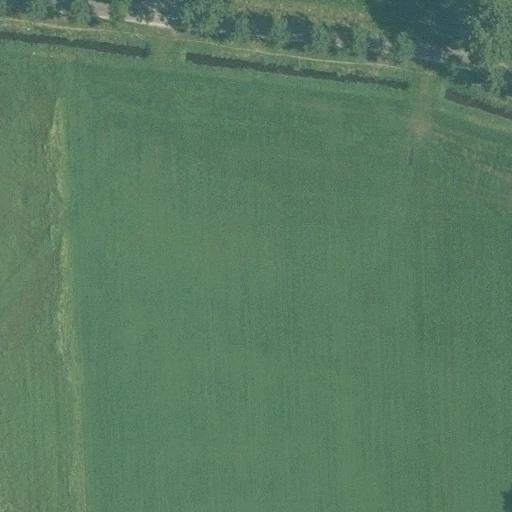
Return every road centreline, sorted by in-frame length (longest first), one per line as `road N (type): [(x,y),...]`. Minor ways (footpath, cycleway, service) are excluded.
road 1 (unclassified): [(511,74),(444,53),(162,17)]
road 2 (unclassified): [(162,17),(20,0)]
